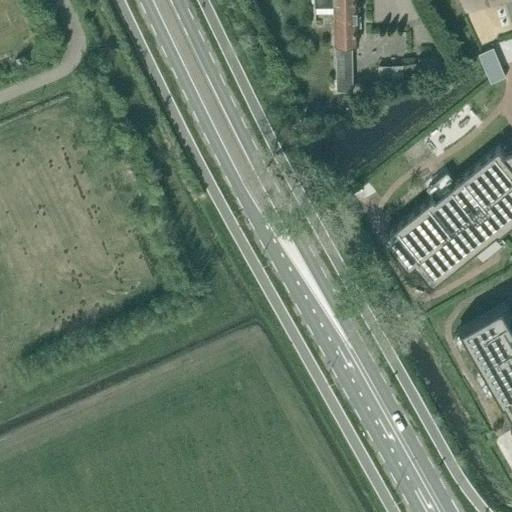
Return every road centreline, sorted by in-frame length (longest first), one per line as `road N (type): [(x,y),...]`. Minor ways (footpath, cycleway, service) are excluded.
road 1 (secondary): [(451,511),(176,0)]
road 2 (secondary): [(144,0),(277,264),(418,511)]
road 3 (unknown): [(511,403),(445,284),(413,207),(422,171),(511,129)]
road 4 (unclassified): [(63,0),(78,49),(55,76),(0,99)]
